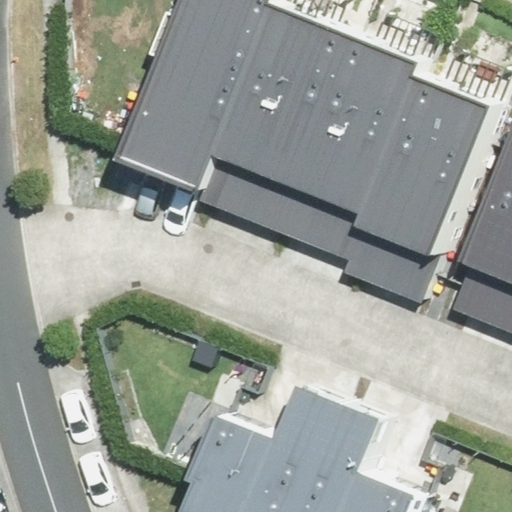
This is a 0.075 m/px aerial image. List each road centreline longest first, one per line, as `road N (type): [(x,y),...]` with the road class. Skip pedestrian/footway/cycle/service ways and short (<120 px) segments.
road 1 (residential): [(511,398),(145,250),(101,249),(0,269)]
road 2 (residential): [(55,511),(0,297)]
